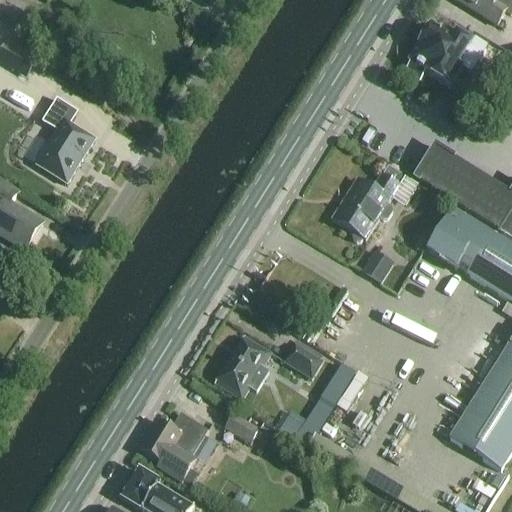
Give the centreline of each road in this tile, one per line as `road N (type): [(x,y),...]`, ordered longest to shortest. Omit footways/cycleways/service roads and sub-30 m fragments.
road 1 (primary): [(60,511),(384,0)]
road 2 (unclassified): [(0,395),(247,0)]
road 3 (unknown): [(0,62),(142,168)]
